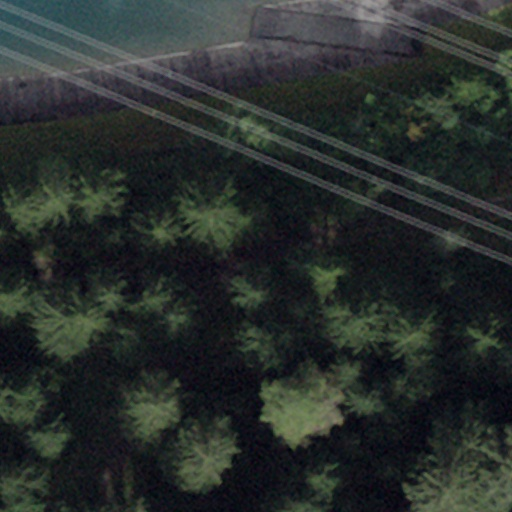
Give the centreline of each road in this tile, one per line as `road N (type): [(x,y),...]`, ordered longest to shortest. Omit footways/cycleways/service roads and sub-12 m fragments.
road 1 (track): [(511,207),(182,277),(0,266)]
road 2 (track): [(182,277),(105,511)]
